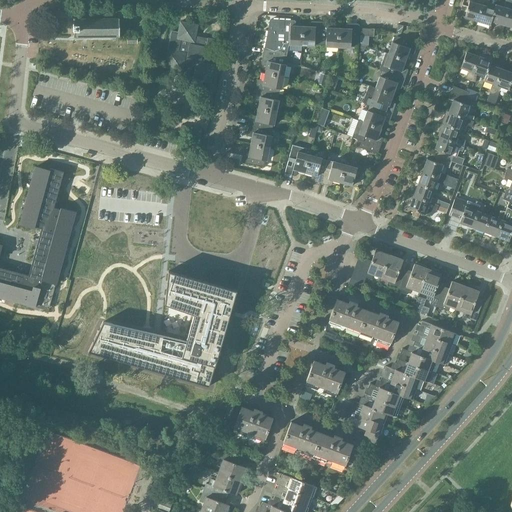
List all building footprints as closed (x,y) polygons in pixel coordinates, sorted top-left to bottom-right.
[(478,0),(478,4),(469,1),(464,18),(477,22),(483,0),(478,0)] [(488,0),(483,0),(477,22),(490,25),(491,21),(494,9),(494,8),(486,6),(488,0)] [(505,0),(504,7),(495,5),(494,8),(494,9),(491,21),(503,25),(510,0),(505,0)] [(511,0),(510,0),(503,25),(511,27),(511,9),(511,10),(511,9),(511,0)] [(120,19),(73,19),(74,38),(120,37),(120,19)] [(289,45),(291,20),(271,19),(270,19),(270,20),(264,48),(287,53),(289,44),(289,45)] [(302,45),(303,26),(295,25),(295,21),(295,20),(294,20),(291,20),(289,45),(302,45)] [(320,45),(321,22),(313,21),(312,21),(311,22),(310,22),(310,26),(303,26),(302,45),(314,46),(314,45),(320,45)] [(195,68),(193,80),(210,83),(214,65),(207,64),(210,52),(212,53),(215,40),(207,38),(207,40),(195,37),(198,25),(181,22),(177,39),(182,40),(180,52),(168,50),(165,67),(183,71),(184,66),(195,68)] [(338,47),(339,28),(332,27),(332,24),(332,23),(331,23),(331,22),(330,22),(321,22),(320,45),(326,45),(326,46),(338,47)] [(358,24),(357,23),(349,23),(348,23),(347,24),(346,28),(339,28),(338,47),(350,48),(350,47),(355,47),(356,47),(357,46),(358,25),(358,24)] [(374,36),(374,29),(362,28),(362,35),(374,36)] [(395,37),(393,42),(392,42),(388,54),(406,60),(408,53),(411,54),(413,54),(414,54),(417,46),(417,45),(417,44),(416,43),(397,36),(396,36),(395,37)] [(264,48),(263,54),(286,59),(287,53),(264,48)] [(465,78),(469,81),(479,56),(466,52),(460,68),(469,71),(465,78)] [(406,60),(388,54),(385,53),(379,70),(382,71),(404,79),(407,71),(408,70),(407,69),(403,67),(406,60)] [(285,65),(286,59),(263,54),(261,63),(261,64),(262,65),(266,66),(264,74),(283,77),(286,65),(285,65)] [(485,77),(490,65),(491,61),(479,56),(469,81),(475,82),(476,74),(485,77)] [(490,65),(485,77),(483,81),(492,84),(488,91),(493,94),(502,69),(490,65)] [(511,72),(502,69),(493,94),(498,95),(500,87),(508,90),(511,80),(511,72)] [(404,79),(382,71),(380,76),(379,76),(375,88),(393,94),(396,87),(399,89),(400,89),(401,88),(404,79)] [(281,89),(283,77),(264,74),(263,80),(260,80),(258,80),(257,81),(255,90),(278,94),(280,89),(281,89)] [(468,92),(453,86),(451,93),(466,98),(468,92)] [(391,101),(393,94),(375,88),(371,99),(372,100),(370,105),(392,113),(395,105),(395,104),(395,103),(394,103),(391,101)] [(277,100),(278,94),(255,90),(254,98),(254,100),(255,101),(258,101),(257,109),(276,113),(278,100),(277,100)] [(453,100),(448,112),(473,121),(474,116),(466,114),(469,105),(464,104),(466,98),(451,93),(448,98),(453,100)] [(389,122),(392,113),(370,105),(368,110),(367,110),(363,122),(381,128),(383,122),(386,123),(388,123),(388,122),(389,122)] [(274,125),(276,113),(257,109),(255,116),(252,115),(251,115),(251,116),(250,117),(248,125),(271,130),(272,125),(274,125)] [(444,115),(441,123),(460,130),(463,122),(470,126),(473,121),(448,112),(447,116),(444,115)] [(503,114),(500,121),(506,123),(508,116),(503,114)] [(381,128),(363,122),(352,118),(345,135),(357,139),(379,147),(383,138),(382,137),(378,135),(381,128)] [(460,130),(441,123),(438,131),(441,132),(439,137),(464,146),(465,140),(457,139),(460,130)] [(181,126),(179,133),(201,138),(203,129),(181,124),(181,126)] [(271,130),(248,125),(247,134),(247,135),(247,136),(248,136),(251,137),(250,144),(269,148),(271,136),(270,136),(271,130)] [(487,127),(485,132),(495,135),(497,130),(494,129),(487,127)] [(457,157),(459,150),(462,152),(464,146),(439,137),(434,149),(438,151),(436,156),(451,162),(453,155),(457,157)] [(378,152),(379,147),(357,139),(356,144),(356,145),(356,146),(357,146),(357,147),(375,153),(376,153),(377,153),(377,152),(378,152)] [(266,160),(269,148),(250,144),(248,152),(245,151),(244,151),(243,152),(243,153),(241,160),(242,162),(242,163),(262,167),(263,167),(264,166),(264,165),(265,160),(266,160)] [(305,173),(310,155),(298,151),(297,152),(292,151),(291,151),(291,152),(290,152),(285,171),(285,173),(286,174),(294,176),(295,176),(296,175),(297,171),(305,173)] [(312,181),(321,183),(327,161),(321,159),(322,158),(310,155),(305,173),(312,175),(311,179),(311,180),(311,181),(312,181)] [(451,162),(436,156),(434,162),(443,165),(449,168),(451,162)] [(434,162),(426,159),(422,172),(447,181),(448,175),(440,174),(443,165),(434,162)] [(332,162),(327,161),(321,183),(329,186),(330,186),(331,185),(333,181),(340,183),(345,164),(333,161),(332,162)] [(345,164),(340,183),(352,186),(353,181),(357,181),(358,181),(359,180),(361,172),(361,171),(360,170),(356,169),(357,168),(345,164)] [(36,167),(20,224),(34,228),(35,227),(41,229),(31,265),(35,266),(31,277),(30,276),(28,285),(35,287),(35,288),(37,289),(38,288),(40,289),(36,304),(48,308),(55,284),(56,284),(75,212),(61,208),(61,210),(54,208),(64,172),(50,168),(49,170),(36,167)] [(422,172),(417,184),(434,190),(437,181),(444,186),(447,181),(422,172)] [(417,184),(413,196),(438,205),(447,209),(448,209),(450,204),(439,200),(431,198),(434,190),(417,184)] [(511,196),(504,193),(502,199),(511,202),(511,196)] [(438,205),(413,196),(408,208),(430,216),(432,209),(446,213),(447,209),(438,205)] [(449,215),(460,219),(459,223),(460,223),(458,226),(466,229),(467,226),(472,227),(481,202),(475,201),(475,204),(467,202),(467,204),(454,200),(449,215)] [(486,205),(481,202),(472,227),(484,232),(490,216),(481,212),(486,205)] [(484,232),(496,236),(505,211),(500,210),(498,219),(490,216),(484,232)] [(505,211),(496,236),(509,241),(511,231),(511,223),(506,221),(510,214),(505,211)] [(157,245),(158,233),(134,231),(133,243),(157,245)] [(0,297),(35,307),(36,304),(40,289),(38,288),(37,289),(35,288),(35,287),(28,285),(30,276),(31,276),(28,276),(0,267),(0,252),(2,246),(0,245),(0,297)] [(379,249),(378,251),(375,250),(371,261),(369,267),(367,272),(365,277),(366,277),(371,279),(373,275),(381,277),(389,255),(387,254),(387,252),(379,249)] [(387,285),(398,289),(406,270),(400,268),(403,260),(400,259),(401,257),(392,254),(392,256),(389,255),(381,277),(388,280),(387,285)] [(369,267),(371,261),(358,256),(356,262),(369,267)] [(367,272),(369,267),(356,262),(354,267),(367,272)] [(406,270),(398,289),(410,294),(412,289),(419,292),(428,269),(425,268),(426,266),(418,263),(417,265),(414,264),(411,272),(406,270)] [(365,277),(367,272),(354,267),(352,273),(366,278),(366,277),(365,277)] [(430,304),(436,307),(442,290),(436,288),(441,274),(438,273),(439,271),(431,268),(430,270),(428,269),(419,292),(427,295),(425,299),(431,301),(430,304)] [(103,322),(88,352),(209,386),(230,315),(237,291),(184,276),(168,271),(165,304),(175,308),(196,315),(188,342),(113,324),(103,322)] [(364,283),(366,278),(352,273),(350,278),(364,283)] [(361,289),(364,283),(350,278),(348,284),(361,289)] [(457,309),(465,286),(463,285),(464,283),(455,280),(455,282),(452,281),(448,292),(442,290),(436,307),(448,311),(449,306),(457,309)] [(465,286),(457,309),(465,312),(463,317),(475,321),(482,305),(481,305),(482,300),(477,297),(479,291),(476,290),(477,288),(469,285),(468,287),(465,286)] [(341,328),(341,325),(347,327),(346,329),(371,339),(372,337),(377,339),(376,341),(389,345),(390,342),(391,342),(399,322),(386,317),(386,315),(381,312),(380,315),(355,306),(356,303),(350,301),(349,303),(336,299),(329,319),(328,323),(341,328)] [(430,329),(428,335),(451,344),(455,333),(422,321),(420,325),(430,329)] [(426,339),(424,345),(448,354),(451,344),(428,335),(418,331),(416,336),(426,339)] [(422,350),(420,355),(420,356),(433,360),(433,361),(435,362),(444,365),(448,354),(424,345),(414,341),(412,346),(422,350)] [(410,357),(408,363),(431,372),(435,362),(433,361),(433,360),(420,356),(420,355),(412,352),(402,349),(400,353),(410,357)] [(406,367),(404,373),(417,378),(419,379),(428,382),(431,372),(408,363),(398,359),(396,364),(406,367)] [(313,360),(306,381),(307,381),(305,384),(318,389),(319,387),(324,389),(323,391),(335,396),(337,392),(345,372),(332,367),(333,365),(327,363),(326,365),(313,360)] [(394,374),(392,380),(392,381),(415,389),(419,379),(417,378),(404,373),(386,366),(384,371),(394,374)] [(390,385),(388,390),(388,391),(401,396),(403,397),(412,400),(415,389),(392,381),(392,380),(382,376),(380,381),(390,385)] [(378,392),(376,397),(376,398),(399,407),(403,397),(401,396),(388,391),(388,390),(370,383),(368,388),(378,392)] [(374,402),(372,408),(385,413),(387,414),(396,417),(399,407),(376,398),(376,397),(366,394),(364,398),(374,402)] [(362,409),(360,415),(359,416),(383,424),(387,414),(385,413),(372,408),(353,401),(352,406),(362,409)] [(241,407),(234,427),(233,431),(245,435),(246,433),(252,435),(251,437),(263,442),(265,438),(273,418),(260,413),(261,411),(255,409),(254,411),(241,407)] [(359,416),(360,415),(350,411),(348,416),(358,419),(356,426),(379,435),(383,424),(359,416)] [(300,452),(313,457),(322,433),(309,429),(310,426),(304,424),(303,426),(291,422),(283,442),(284,442),(282,446),(295,450),(296,448),(301,450),(300,452)] [(322,433),(313,457),(326,462),(326,460),(331,462),(331,464),(343,468),(345,465),(353,445),(340,440),(341,438),(335,435),(334,438),(322,433)] [(353,450),(348,462),(355,465),(360,452),(353,450)] [(221,465),(218,473),(241,481),(242,479),(244,480),(247,471),(245,470),(246,468),(239,465),(241,459),(221,451),(216,463),(221,465)] [(242,484),(240,484),(241,481),(218,473),(215,480),(210,479),(208,484),(206,483),(203,489),(220,495),(226,498),(228,492),(236,495),(237,492),(239,493),(242,484)] [(290,483),(288,488),(312,497),(316,487),(282,474),(280,479),(290,483)] [(286,493),(284,499),(308,508),(312,497),(288,488),(278,484),(276,489),(286,493)] [(220,495),(203,489),(199,501),(204,503),(201,510),(205,511),(228,511),(230,509),(228,508),(229,505),(218,501),(220,495)] [(282,503),(280,509),(288,511),(306,511),(308,508),(284,499),(274,495),(273,500),(282,503)] [(172,511),(176,504),(154,496),(151,505),(164,510),(163,511),(172,511)] [(270,510),(269,511),(288,511),(280,509),(262,502),(260,507),(270,510)]
